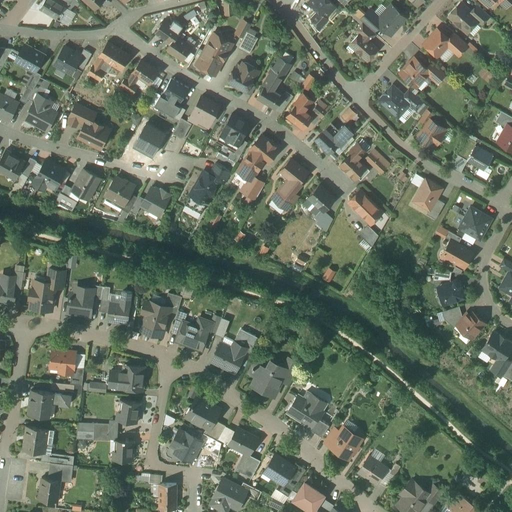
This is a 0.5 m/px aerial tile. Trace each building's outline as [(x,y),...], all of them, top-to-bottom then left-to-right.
[(65,5),(56,0),(45,0),(41,8),(57,18),(60,19),(64,13),(62,12),(62,11),(61,10),(65,5)] [(76,0),(56,0),(65,5),(69,9),(76,0)] [(83,0),(88,4),(89,3),(95,9),(103,0),(83,0)] [(336,5),(330,0),(311,0),(310,2),(318,10),(326,17),(326,16),(336,5)] [(233,1),(225,1),(226,14),(234,13),(233,1)] [(466,9),(464,7),(464,6),(460,3),(449,15),(455,20),(455,22),(459,27),(461,27),(467,32),(479,19),(479,18),(471,11),(469,9),(466,9)] [(380,17),(376,21),(380,24),(391,34),(406,17),(405,16),(405,13),(401,10),(399,10),(392,4),(380,17)] [(489,15),(477,5),(471,11),(479,18),(479,19),(483,23),(489,15)] [(370,8),(361,19),(363,21),(374,31),(380,24),(376,21),(380,17),(370,8)] [(326,17),(318,10),(311,18),(319,30),(329,19),(326,16),(326,17)] [(180,30),(165,19),(163,23),(160,23),(158,26),(159,29),(156,32),(166,39),(166,40),(170,43),(176,35),(180,30)] [(243,19),(236,32),(244,37),(247,31),(246,31),(248,28),(251,23),(243,19)] [(374,31),(363,21),(356,29),(360,33),(360,32),(370,41),(376,33),(374,31)] [(438,28),(424,43),(438,56),(440,54),(442,54),(445,50),(444,48),(448,44),(451,41),(449,39),(438,28)] [(254,35),(247,31),(244,37),(238,47),(250,53),(258,38),(254,35)] [(214,32),(197,64),(215,74),(225,57),(227,55),(226,54),(233,42),(219,35),(219,34),(217,32),(216,33),(214,32)] [(370,41),(360,32),(360,33),(352,42),(357,47),(356,49),(356,52),(359,55),(362,55),(368,60),(378,48),(370,41)] [(468,44),(455,32),(449,39),(451,41),(448,44),(459,54),(468,44)] [(176,35),(170,43),(167,48),(169,50),(168,50),(173,54),(174,53),(183,60),(192,47),(176,35)] [(131,55),(108,41),(99,55),(94,64),(105,71),(107,73),(113,64),(122,69),(131,55)] [(357,47),(352,42),(347,47),(352,52),(356,49),(357,47)] [(45,55),(25,44),(16,60),(33,69),(36,71),(45,55)] [(64,46),(54,64),(71,73),(76,64),(81,55),(80,55),(64,46)] [(12,48),(0,47),(0,65),(3,66),(12,48)] [(92,53),(84,48),(80,55),(81,55),(76,64),(83,69),(92,53)] [(280,57),(264,83),(266,85),(267,84),(274,88),(276,84),(278,85),(291,63),(280,57)] [(427,67),(415,57),(401,72),(416,86),(428,74),(430,71),(427,67)] [(159,70),(142,59),(133,72),(129,78),(135,83),(139,76),(150,83),(156,74),(159,70)] [(446,73),(433,61),(427,67),(430,71),(428,74),(438,82),(446,73)] [(241,65),(237,63),(236,67),(235,67),(228,81),(247,91),(254,77),(242,70),(244,67),(241,65)] [(257,70),(243,63),(241,65),(244,67),(242,70),(254,77),(257,70)] [(94,64),(88,72),(100,79),(105,71),(94,64)] [(33,69),(25,84),(34,89),(37,84),(42,74),(36,71),(33,69)] [(163,79),(156,74),(150,83),(157,88),(163,79)] [(302,80),(293,74),(285,87),(294,93),(302,80)] [(127,77),(120,86),(132,94),(138,85),(135,83),(129,78),(127,77)] [(189,87),(172,77),(164,91),(181,101),(189,87)] [(47,89),(37,84),(34,89),(28,99),(34,102),(39,94),(43,96),(47,89)] [(274,88),(267,84),(266,85),(258,98),(275,108),(284,94),(274,88)] [(404,95),(393,85),(380,100),(398,117),(411,103),(412,102),(404,95)] [(33,90),(28,87),(21,100),(26,102),(33,90)] [(424,101),(410,89),(404,95),(412,102),(411,103),(417,108),(424,101)] [(150,102),(155,104),(160,94),(156,91),(150,102)] [(161,95),(160,94),(155,104),(174,116),(180,106),(174,102),(176,99),(163,91),(161,95)] [(0,93),(0,115),(1,116),(2,114),(10,119),(18,102),(0,93)] [(304,93),(296,103),(297,104),(305,110),(312,101),(304,93)] [(43,96),(39,94),(34,102),(25,118),(26,119),(26,118),(36,123),(36,124),(47,130),(57,112),(45,106),(49,99),(43,96)] [(202,95),(190,117),(208,127),(220,105),(202,95)] [(329,108),(320,100),(313,110),(318,114),(322,117),(329,108)] [(96,112),(77,103),(70,116),(71,117),(68,122),(76,126),(79,120),(85,123),(88,118),(93,120),(96,112)] [(305,110),(297,104),(287,116),(303,129),(313,116),(305,110)] [(180,106),(174,116),(180,119),(186,109),(180,106)] [(428,107),(423,114),(430,118),(435,111),(428,107)] [(511,116),(502,110),(496,121),(507,127),(508,124),(511,126),(511,116)] [(251,124),(232,113),(218,137),(236,148),(237,148),(239,145),(240,143),(243,139),(251,124)] [(318,114),(311,122),(316,126),(323,117),(322,117),(318,114)] [(430,118),(423,114),(417,123),(424,127),(430,118)] [(192,123),(182,117),(173,133),(183,139),(192,123)] [(93,120),(88,118),(85,123),(78,137),(89,142),(88,142),(101,148),(108,133),(102,130),(104,126),(93,120)] [(424,127),(417,136),(434,148),(437,142),(438,143),(441,142),(444,138),(443,135),(446,129),(430,118),(424,127)] [(511,126),(508,124),(507,127),(498,142),(511,149),(511,126)] [(340,142),(326,128),(315,139),(329,153),(340,142)] [(356,137),(348,128),(340,136),(344,140),(348,144),(356,137)] [(253,149),(246,157),(247,158),(239,170),(249,177),(251,174),(253,176),(265,159),(268,162),(280,147),(263,133),(251,148),(253,149)] [(475,144),(465,138),(462,144),(472,150),(475,144)] [(243,139),(240,143),(239,145),(237,148),(236,148),(235,151),(241,155),(248,142),(243,139)] [(344,140),(337,147),(342,152),(349,145),(348,144),(344,140)] [(358,143),(350,152),(351,153),(341,164),(355,178),(358,175),(361,178),(369,170),(358,159),(366,151),(358,143)] [(472,150),(462,144),(456,153),(467,159),(472,150)] [(494,154),(475,144),(472,150),(467,159),(485,170),(494,154)] [(375,148),(365,158),(375,167),(376,167),(384,158),(375,148)] [(25,162),(11,154),(12,153),(6,150),(0,160),(0,168),(9,174),(10,172),(17,175),(16,177),(16,178),(25,162)] [(235,151),(232,150),(228,157),(237,161),(241,155),(235,151)] [(31,157),(22,173),(28,177),(29,177),(31,172),(37,161),(31,157)] [(66,169),(47,158),(37,176),(33,183),(39,186),(44,189),(47,183),(56,188),(66,169)] [(290,178),(284,185),(282,185),(278,189),(278,191),(273,197),(283,205),(294,192),(294,189),(308,172),(291,158),(281,170),(290,178)] [(384,158),(376,167),(382,173),(390,163),(384,158)] [(232,171),(216,162),(210,174),(220,179),(220,180),(225,183),(232,171)] [(101,178),(84,168),(73,188),(71,191),(72,191),(88,200),(101,178)] [(204,171),(196,185),(194,186),(192,190),(193,192),(191,195),(207,204),(220,180),(220,179),(210,174),(204,171)] [(31,172),(29,177),(28,177),(23,187),(35,193),(39,186),(33,183),(37,176),(31,172)] [(249,177),(241,189),(256,198),(265,183),(253,176),(251,174),(249,177)] [(124,181),(116,177),(106,194),(108,195),(124,204),(131,193),(135,185),(125,180),(124,181)] [(442,188),(426,179),(414,200),(429,208),(430,208),(436,197),(442,188)] [(336,198),(320,183),(304,201),(315,211),(319,206),(324,211),(336,198)] [(65,184),(59,195),(56,201),(71,209),(76,200),(69,196),(72,191),(71,191),(73,188),(65,184)] [(159,192),(156,190),(157,189),(152,187),(141,205),(151,210),(149,213),(157,218),(159,215),(171,194),(161,189),(159,192)] [(374,204),(360,189),(349,201),(363,215),(374,204)] [(294,192),(283,205),(288,209),(299,196),(294,192)] [(131,193),(124,204),(121,208),(122,209),(129,212),(130,211),(134,204),(138,197),(131,193)] [(124,204),(108,195),(104,201),(121,210),(122,209),(121,208),(124,204)] [(436,197),(430,208),(429,208),(427,213),(436,218),(445,202),(436,197)] [(461,207),(455,203),(452,208),(458,211),(461,207)] [(140,207),(134,204),(130,211),(136,214),(140,207)] [(374,204),(363,215),(371,223),(382,211),(374,204)] [(465,216),(486,228),(492,218),(471,206),(465,216)] [(215,212),(204,232),(210,235),(221,216),(215,212)] [(480,238),(486,228),(465,216),(459,226),(480,238)] [(368,224),(359,233),(372,246),(379,235),(368,224)] [(462,237),(449,230),(445,236),(451,239),(458,243),(462,237)] [(265,243),(258,238),(255,244),(262,248),(265,243)] [(458,243),(451,239),(441,257),(449,261),(450,259),(464,266),(473,252),(458,243)] [(511,261),(504,257),(499,265),(510,271),(511,269),(511,261)] [(48,282),(44,281),(43,285),(34,284),(34,288),(31,288),(29,298),(32,299),(31,307),(52,310),(55,286),(57,268),(50,267),(48,282)] [(67,270),(57,268),(55,286),(65,288),(67,270)] [(453,271),(435,268),(433,280),(451,279),(452,271),(453,271)] [(511,269),(510,271),(501,287),(511,293),(511,269)] [(24,272),(15,270),(14,276),(15,276),(13,288),(22,289),(24,272)] [(335,274),(329,270),(324,279),(330,282),(335,274)] [(2,284),(0,283),(0,302),(11,304),(13,288),(15,276),(14,276),(3,275),(2,284)] [(457,280),(454,281),(454,282),(442,286),(440,289),(443,295),(445,297),(447,302),(449,303),(454,301),(454,300),(464,296),(460,285),(461,284),(460,281),(457,280)] [(103,286),(94,285),(93,288),(94,288),(93,298),(102,299),(102,297),(103,286)] [(93,288),(80,286),(78,294),(71,293),(71,296),(70,296),(70,299),(68,312),(90,315),(93,298),(94,288),(93,288)] [(182,296),(169,292),(165,305),(170,307),(168,311),(169,311),(177,313),(182,296)] [(111,299),(102,297),(102,299),(100,311),(109,312),(111,302),(111,299)] [(165,305),(151,301),(150,303),(148,302),(145,303),(143,310),(145,312),(147,313),(142,330),(162,336),(169,311),(168,311),(170,307),(165,305)] [(111,302),(109,312),(108,321),(128,324),(130,304),(111,302)] [(460,305),(442,311),(445,319),(462,314),(460,305)] [(473,312),(471,315),(468,312),(464,316),(462,314),(458,315),(462,318),(457,324),(472,338),(485,322),(473,312)] [(184,321),(176,318),(172,332),(179,334),(184,321)] [(199,327),(184,321),(179,334),(177,340),(193,346),(193,345),(203,348),(213,322),(202,318),(199,327)] [(511,345),(511,341),(494,331),(483,348),(499,358),(502,361),(505,356),(511,345)] [(248,347),(243,357),(250,361),(257,347),(246,341),(244,346),(248,347)] [(236,350),(221,343),(212,361),(235,372),(243,357),(248,347),(244,346),(239,343),(236,350)] [(76,353),(61,351),(61,352),(52,351),(51,367),(61,368),(61,372),(72,373),(74,374),(74,367),(76,353)] [(502,361),(499,358),(492,369),(503,376),(504,375),(511,361),(511,360),(505,356),(502,361)] [(289,358),(284,367),(287,369),(281,381),(289,385),(291,380),(292,380),(300,364),(289,358)] [(271,371),(256,364),(251,373),(257,377),(253,385),(274,396),(281,381),(287,369),(284,367),(277,364),(274,368),(273,367),(271,371)] [(131,372),(111,370),(109,386),(142,390),(145,366),(132,365),(131,372)] [(84,368),(74,367),(74,374),(72,373),(70,384),(75,385),(82,385),(84,368)] [(70,384),(52,382),(51,389),(74,392),(75,385),(70,384)] [(107,384),(91,383),(90,390),(106,392),(107,384)] [(55,393),(32,390),(29,414),(49,417),(50,416),(48,416),(51,401),(54,401),(55,393)] [(62,394),(55,393),(54,401),(57,402),(61,402),(61,403),(69,405),(71,395),(62,394)] [(308,401),(298,395),(288,411),(311,426),(312,427),(318,418),(322,410),(326,403),(312,394),(308,401)] [(220,410),(196,397),(187,414),(196,418),(194,421),(207,427),(210,429),(215,420),(220,410)] [(140,403),(120,399),(117,420),(137,423),(140,403)] [(330,426),(318,418),(312,427),(311,426),(310,429),(322,437),(330,426)] [(215,420),(210,429),(207,427),(204,433),(210,436),(217,440),(218,440),(226,426),(215,420)] [(110,423),(95,423),(94,431),(109,432),(110,423)] [(48,429),(27,426),(23,449),(44,453),(45,453),(45,452),(46,443),(44,442),(45,429),(48,430),(48,429)] [(258,438),(238,428),(229,444),(230,445),(231,443),(237,447),(237,448),(249,455),(258,438)] [(186,432),(179,429),(171,445),(177,448),(175,453),(191,462),(198,449),(199,449),(204,440),(186,431),(186,432)] [(333,429),(325,442),(332,446),(340,434),(333,429)] [(94,431),(78,431),(77,439),(94,439),(94,431)] [(109,432),(94,431),(94,439),(109,440),(109,432)] [(345,437),(340,434),(332,446),(349,458),(353,452),(356,453),(360,447),(357,445),(361,439),(349,431),(345,437)] [(210,436),(204,447),(211,451),(217,440),(210,436)] [(134,440),(115,440),(114,451),(114,459),(133,460),(134,440)] [(69,455),(52,453),(45,452),(45,453),(44,453),(43,461),(51,462),(54,463),(68,464),(69,455)] [(275,454),(264,472),(284,484),(284,485),(289,477),(295,468),(284,460),(284,459),(275,454)] [(260,463),(244,455),(237,470),(236,469),(235,469),(252,478),(260,463)] [(388,467),(369,455),(358,472),(377,485),(388,467)] [(68,464),(54,463),(53,471),(73,474),(74,465),(68,464)] [(396,463),(390,473),(394,476),(401,466),(396,463)] [(163,475),(150,474),(150,477),(151,477),(150,482),(149,483),(161,483),(162,483),(163,475)] [(61,480),(43,477),(41,490),(40,490),(39,499),(57,502),(59,491),(60,491),(61,480)] [(297,483),(289,477),(284,485),(284,484),(280,491),(289,496),(297,483)] [(241,488),(223,478),(220,483),(221,483),(219,487),(218,487),(214,496),(215,497),(212,504),(221,509),(225,502),(239,509),(246,494),(248,491),(241,488)] [(412,479),(401,493),(405,496),(398,505),(406,511),(417,511),(423,504),(422,503),(426,497),(424,495),(427,491),(412,479)] [(262,491),(244,482),(241,488),(248,491),(246,494),(258,500),(262,491)] [(162,483),(161,483),(160,496),(176,496),(177,484),(162,483)] [(305,483),(294,499),(314,511),(315,511),(321,511),(316,508),(317,506),(323,497),(324,495),(305,483)] [(444,492),(433,483),(427,491),(424,495),(426,497),(435,504),(444,492)] [(456,492),(446,504),(453,510),(451,511),(466,511),(473,504),(456,492)] [(176,496),(160,496),(160,508),(176,509),(176,496)] [(329,511),(334,505),(323,497),(317,506),(326,511),(329,511)]
